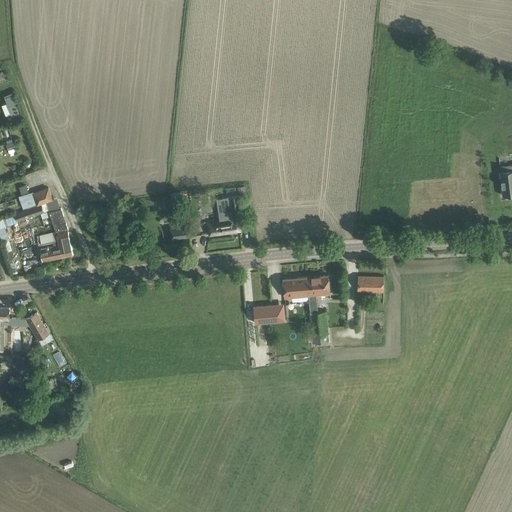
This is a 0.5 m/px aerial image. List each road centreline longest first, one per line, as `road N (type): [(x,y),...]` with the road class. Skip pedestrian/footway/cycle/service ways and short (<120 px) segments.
road 1 (tertiary): [(511,242),(333,250),(0,290)]
road 2 (unknown): [(87,279),(40,166)]
